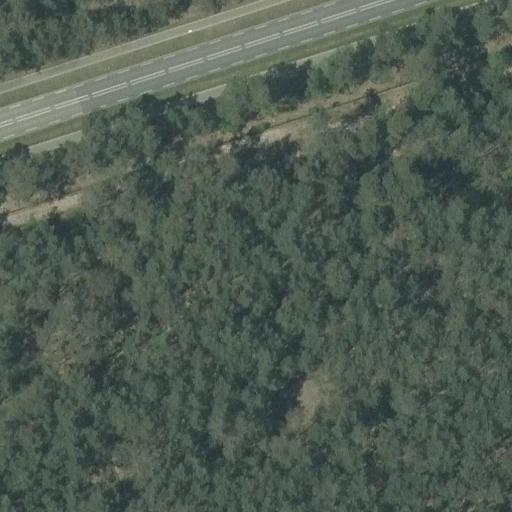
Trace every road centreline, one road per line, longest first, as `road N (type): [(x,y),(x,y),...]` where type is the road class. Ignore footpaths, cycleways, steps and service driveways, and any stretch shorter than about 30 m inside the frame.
road 1 (track): [(511,64),(0,228)]
road 2 (primary): [(0,125),(392,0)]
